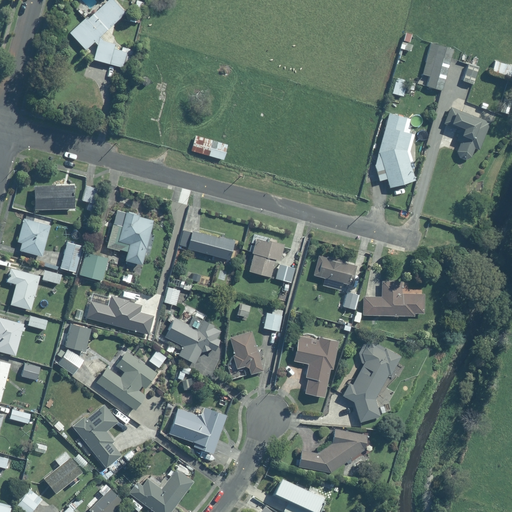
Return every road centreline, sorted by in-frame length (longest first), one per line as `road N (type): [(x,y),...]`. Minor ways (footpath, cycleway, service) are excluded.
road 1 (residential): [(9,130),(402,237)]
road 2 (residential): [(9,130),(42,0)]
